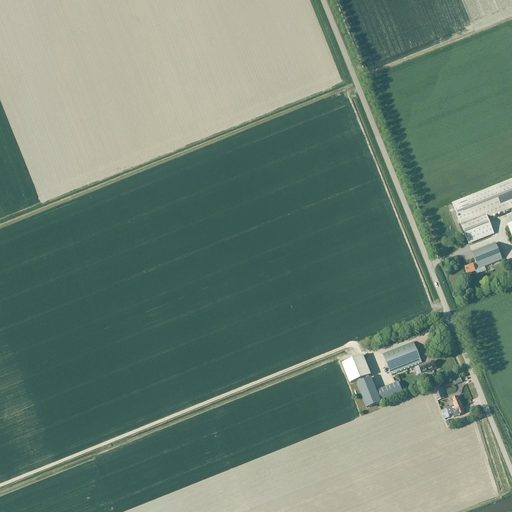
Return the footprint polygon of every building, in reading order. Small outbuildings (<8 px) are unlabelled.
[(511,207),(511,180),(467,198),(467,197),(452,203),(469,243),(494,233),(487,217),(511,207)] [(478,268),(479,269),(503,260),(496,243),(473,252),(477,263),(473,265),(473,264),(465,267),(468,274),(476,271),(475,269),(478,268)] [(383,354),(391,375),(422,363),(414,342),(383,354)] [(343,365),(351,384),(371,376),(362,357),(343,365)] [(437,368),(434,361),(424,365),(419,367),(421,374),(433,369),(433,370),(437,368)] [(399,382),(377,391),(372,379),(357,385),(367,408),(403,393),(399,382)] [(434,390),(437,398),(444,395),(440,387),(434,390)] [(448,413),(462,407),(460,401),(459,401),(458,397),(452,399),(454,403),(453,403),(454,406),(446,409),(448,413)] [(465,414),(462,407),(448,413),(449,415),(452,414),(454,418),(458,416),(465,414)]
